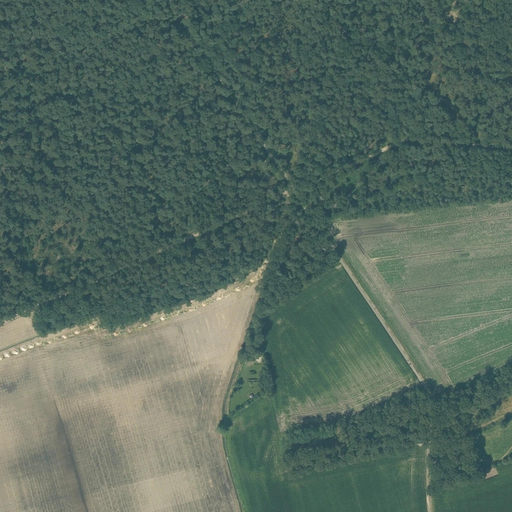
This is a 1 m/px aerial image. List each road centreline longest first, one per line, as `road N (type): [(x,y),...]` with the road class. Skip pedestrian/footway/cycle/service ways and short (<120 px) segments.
road 1 (track): [(431,511),(429,392),(296,189)]
road 2 (track): [(296,189),(0,322)]
